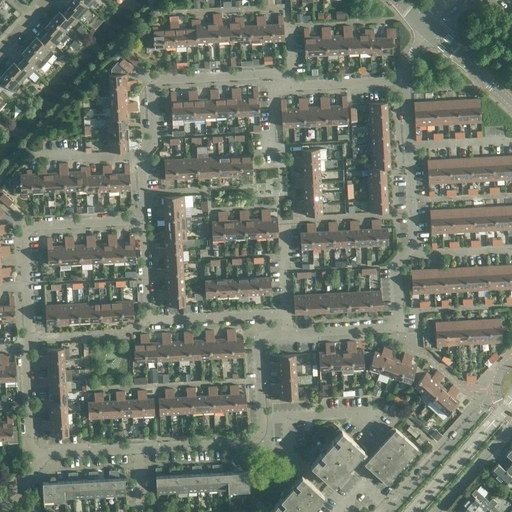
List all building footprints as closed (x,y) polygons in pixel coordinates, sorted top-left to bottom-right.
[(89,7),(81,0),(71,0),(68,3),(71,6),(67,10),(78,20),(83,16),(82,15),(89,7)] [(78,20),(67,10),(63,14),(60,12),(57,16),(54,16),(52,19),(66,32),(73,24),(74,25),(78,20)] [(213,23),(207,23),(208,41),(219,41),(217,14),(213,14),(213,23)] [(222,14),(217,14),(219,41),(229,40),(228,22),(222,22),(222,14)] [(278,24),(272,24),(273,41),(284,40),(283,15),(278,16),(278,24)] [(256,25),(250,26),(251,42),(262,42),(261,16),(256,17),(256,25)] [(265,16),(261,16),(262,42),(273,41),(272,24),(265,25),(265,16)] [(243,17),(239,18),(240,39),(240,43),(251,42),(250,26),(244,26),(243,17)] [(228,22),(229,40),(230,43),(233,43),(233,40),(240,39),(239,18),(234,18),(235,22),(228,22)] [(66,32),(52,19),(49,23),(49,25),(45,29),(48,31),(44,35),(56,46),(57,44),(60,41),(59,40),(66,32)] [(191,29),(185,29),(186,46),(197,45),(197,42),(196,20),(191,20),(191,29)] [(200,20),(196,20),(197,42),(205,41),(205,45),(208,45),(208,41),(207,23),(200,24),(200,20)] [(170,30),(164,30),(165,47),(175,46),(174,21),(170,21),(170,30)] [(178,21),(174,21),(175,46),(186,46),(185,29),(179,29),(178,21)] [(343,35),(337,35),(338,53),(349,53),(347,26),(343,27),(343,35)] [(352,34),(352,26),(347,26),(349,53),(359,52),(358,34),(352,34)] [(157,27),(152,27),(153,37),(145,37),(146,48),(165,47),(164,30),(157,30),(157,27)] [(322,36),(315,36),(316,54),(327,54),(326,27),(321,28),(322,36)] [(331,36),(330,27),(326,27),(327,54),(338,53),(337,35),(331,36)] [(304,29),(305,55),(316,54),(315,36),(309,37),(309,28),(304,29)] [(387,37),(380,37),(381,54),(393,54),(391,28),(386,29),(387,37)] [(369,30),(370,51),(370,55),(381,54),(380,37),(374,38),(373,29),(369,30)] [(365,34),(358,34),(359,52),(370,51),(369,30),(365,30),(365,34)] [(56,46),(44,35),(40,40),(37,38),(34,42),(32,42),(29,45),(47,61),(54,53),(51,51),(55,46),(56,46)] [(47,61),(29,45),(26,48),(26,51),(22,55),(25,57),(21,61),(33,71),(37,67),(38,68),(41,68),(47,61)] [(130,51),(125,56),(135,65),(139,60),(130,51)] [(128,72),(133,67),(123,59),(118,63),(128,72)] [(33,71),(21,61),(17,65),(15,63),(11,67),(9,67),(6,70),(20,83),(27,75),(28,76),(33,71)] [(20,83),(6,70),(3,73),(3,76),(0,79),(0,80),(2,82),(0,84),(0,87),(10,97),(14,92),(13,91),(20,83)] [(109,75),(110,86),(136,85),(136,80),(127,81),(127,74),(109,75)] [(136,85),(110,86),(110,97),(128,96),(128,90),(136,89),(136,85)] [(10,97),(0,87),(0,109),(6,102),(6,101),(10,97)] [(240,88),(236,89),(237,115),(248,115),(247,97),(241,97),(240,88)] [(253,96),(247,97),(248,115),(259,114),(259,108),(259,106),(258,88),(253,88),(253,96)] [(232,97),(225,98),(226,116),(237,115),(236,89),(231,89),(232,97)] [(210,99),(204,99),(205,117),(216,116),(214,90),(210,90),(210,99)] [(219,90),(214,90),(216,116),(226,116),(225,98),(219,98),(219,90)] [(189,100),(182,100),(183,118),(183,122),(194,121),(192,91),(188,91),(189,100)] [(197,91),(192,91),(194,121),(205,121),(205,117),(204,99),(198,99),(197,91)] [(176,92),(170,92),(171,111),(171,113),(172,113),(172,119),(183,118),(182,100),(176,100),(176,92)] [(128,96),(110,97),(111,108),(137,106),(137,102),(128,102),(128,96)] [(342,105),(336,105),(337,123),(348,123),(347,96),(342,97),(342,105)] [(329,97),(324,98),(326,124),(337,123),(336,105),(329,106),(329,97)] [(320,106),(314,107),(315,125),(326,124),(324,98),(320,98),(320,106)] [(299,107),(292,108),(293,126),(304,125),(303,99),(298,99),(299,107)] [(307,99),(303,99),(304,125),(315,125),(314,107),(308,107),(307,99)] [(468,99),(458,100),(459,123),(470,123),(468,99)] [(480,99),(468,99),(470,123),(481,122),(480,99)] [(286,100),(281,100),(282,119),(281,119),(282,121),(282,126),(293,126),(292,108),(286,108),(286,100)] [(447,100),(436,101),(437,125),(448,124),(447,100)] [(458,100),(447,100),(448,124),(459,123),(458,100)] [(425,101),(414,102),(415,126),(426,125),(425,101)] [(436,101),(425,101),(426,125),(437,125),(436,101)] [(387,102),(369,103),(369,114),(392,113),(392,112),(391,111),(390,111),(387,111),(387,102)] [(137,106),(111,108),(111,119),(125,118),(129,118),(129,111),(137,111),(137,106)] [(392,113),(369,114),(370,125),(388,124),(387,115),(390,115),(392,115),(392,113)] [(125,118),(111,119),(106,119),(107,130),(128,128),(128,125),(125,125),(125,118)] [(388,124),(370,125),(370,136),(393,134),(392,133),(391,132),(388,132),(388,124)] [(128,128),(107,130),(108,140),(126,139),(125,132),(128,132),(128,128)] [(393,134),(370,136),(371,146),(389,145),(389,137),(392,137),(393,136),(393,135),(393,134)] [(126,139),(108,140),(108,152),(129,150),(129,146),(126,146),(126,139)] [(389,145),(371,146),(372,157),(394,156),(394,155),(394,154),(393,154),(389,154),(389,145)] [(302,157),(294,157),(294,162),(319,160),(318,149),(302,150),(302,157)] [(251,155),(240,156),(241,174),(248,173),(248,176),(252,176),(251,155)] [(511,155),(503,156),(505,180),(511,179),(511,155)] [(229,156),(218,157),(219,175),(227,174),(227,177),(230,177),(229,156)] [(240,156),(229,156),(230,177),(234,177),(234,174),(241,174),(240,156)] [(394,156),(372,157),(372,168),(367,168),(390,167),(390,159),(393,158),(394,158),(394,157),(394,156)] [(492,156),(482,157),(483,181),(494,180),(492,156)] [(503,156),(492,156),(494,180),(505,180),(503,156)] [(208,157),(197,158),(198,176),(205,175),(205,178),(209,178),(208,157)] [(218,157),(208,157),(209,178),(212,178),(212,175),(219,175),(218,157)] [(482,157),(471,158),(472,181),(483,181),(482,157)] [(186,158),(175,159),(176,177),(184,177),(184,179),(187,179),(186,158)] [(197,158),(186,158),(187,179),(191,179),(191,176),(198,176),(197,158)] [(460,158),(449,159),(450,182),(461,182),(460,158)] [(471,158),(460,158),(461,182),(472,181),(471,158)] [(169,178),(176,177),(175,159),(164,160),(165,180),(169,180),(169,178)] [(438,159),(427,160),(428,184),(440,183),(438,159)] [(449,159),(438,159),(440,183),(450,182),(449,159)] [(319,160),(294,162),(295,166),(303,166),(303,172),(320,171),(319,160)] [(68,163),(63,164),(65,193),(66,193),(66,190),(75,190),(75,172),(68,172),(68,163)] [(59,172),(53,173),(54,191),(63,190),(64,193),(65,193),(63,164),(59,164),(59,172)] [(31,170),(32,192),(43,191),(42,165),(37,165),(38,174),(31,174),(31,170)] [(46,165),(42,165),(43,191),(54,191),(53,173),(47,173),(46,165)] [(124,173),(118,174),(119,190),(130,190),(129,165),(124,165),(124,173)] [(103,175),(97,175),(98,192),(108,191),(107,166),(102,166),(103,175)] [(111,166),(107,166),(108,191),(119,190),(118,174),(112,174),(111,166)] [(80,171),(75,172),(75,190),(76,193),(79,193),(79,189),(86,189),(85,167),(80,167),(80,171)] [(90,167),(85,167),(86,189),(87,192),(98,192),(97,175),(90,175),(90,167)] [(390,167),(367,168),(368,179),(391,178),(391,177),(390,176),(389,176),(386,176),(385,168),(390,167)] [(20,175),(20,182),(13,182),(14,193),(32,192),(31,170),(27,170),(27,174),(20,175)] [(320,171),(303,172),(304,178),(295,179),(295,183),(320,182),(320,171)] [(391,178),(368,179),(369,190),(387,189),(386,181),(389,180),(390,180),(391,179),(391,178)] [(320,182),(295,183),(296,188),(304,187),(304,194),(321,193),(320,182)] [(387,189),(369,190),(369,201),(392,200),(392,199),(391,198),(390,197),(387,197),(387,189)] [(3,193),(0,196),(0,198),(9,206),(13,201),(3,193)] [(321,193),(304,194),(305,200),(296,200),(297,205),(322,203),(321,193)] [(171,196),(166,196),(166,204),(164,205),(164,208),(184,206),(184,195),(174,196),(171,196)] [(392,200),(369,201),(370,212),(388,211),(387,202),(390,202),(391,201),(392,200)] [(322,203),(297,205),(297,209),(305,209),(306,216),(322,215),(322,203)] [(184,206),(164,208),(164,211),(167,211),(167,218),(185,217),(184,206)] [(495,206),(484,207),(485,231),(496,230),(495,206)] [(506,206),(495,206),(496,230),(507,229),(506,206)] [(484,207),(473,208),(475,231),(485,231),(484,207)] [(463,208),(452,209),(453,232),(464,232),(463,208)] [(473,208),(463,208),(464,232),(475,231),(473,208)] [(270,218),(270,209),(265,210),(267,236),(278,236),(277,218),(270,218)] [(441,209),(430,210),(431,234),(442,233),(441,209)] [(452,209),(441,209),(442,233),(453,232),(452,209)] [(265,210),(261,210),(261,218),(255,219),(256,237),(267,236),(265,210)] [(244,211),(239,211),(240,220),(233,220),(234,238),(245,237),(244,211)] [(249,219),(248,211),(244,211),(245,237),(256,237),(255,219),(249,219)] [(222,212),(218,212),(218,221),(211,221),(212,239),(224,238),(222,212)] [(227,220),(227,212),(222,212),(224,238),(234,238),(233,220),(227,220)] [(185,217),(167,218),(167,226),(165,226),(165,229),(186,228),(185,217)] [(376,220),(371,220),(372,228),(365,229),(366,246),(377,245),(376,220)] [(380,228),(380,220),(376,220),(377,245),(388,244),(387,228),(380,228)] [(354,221),(349,221),(350,230),(344,230),(345,247),(355,246),(354,221)] [(359,229),(358,221),(354,221),(355,246),(366,246),(365,229),(359,229)] [(332,222),(328,222),(328,231),(322,231),(323,248),(334,247),(332,222)] [(337,230),(337,222),(332,222),(334,247),(345,247),(344,230),(337,230)] [(311,223),(306,224),(307,232),(300,233),(301,249),(312,249),(311,223)] [(316,232),(315,223),(311,223),(312,249),(323,248),(322,231),(316,232)] [(186,228),(165,229),(165,233),(168,233),(168,240),(186,239),(186,228)] [(129,242),(123,242),(124,260),(135,260),(134,233),(129,234),(129,242)] [(116,234),(112,235),(113,261),(124,260),(123,242),(117,243),(116,234)] [(108,243),(102,244),(103,262),(113,261),(112,235),(107,235),(108,243)] [(86,244),(80,245),(81,263),(92,262),(90,236),(86,236),(86,244)] [(95,236),(90,236),(92,262),(103,262),(102,244),(95,244),(95,236)] [(65,246),(58,246),(59,264),(70,263),(69,237),(64,237),(65,246)] [(73,237),(69,237),(70,263),(81,263),(80,245),(74,245),(73,237)] [(191,239),(192,245),(208,243),(207,237),(191,239)] [(48,265),(59,264),(58,246),(52,246),(52,238),(47,238),(48,265)] [(186,239),(168,240),(163,241),(164,247),(155,247),(156,252),(182,250),(181,240),(186,239)] [(9,250),(0,250),(0,261),(1,261),(0,255),(10,255),(9,250)] [(182,250),(156,252),(156,256),(164,256),(165,262),(183,261),(182,250)] [(1,268),(1,261),(0,261),(0,272),(11,272),(10,267),(1,268)] [(183,261),(165,262),(165,269),(157,269),(157,273),(183,272),(183,261)] [(498,265),(487,266),(489,289),(499,289),(498,265)] [(509,265),(498,265),(499,289),(510,288),(509,265)] [(476,266),(466,267),(467,291),(478,290),(476,266)] [(487,266),(476,266),(478,290),(489,289),(487,266)] [(466,267),(455,268),(456,291),(467,291),(466,267)] [(444,268),(433,269),(434,292),(445,292),(444,268)] [(455,268),(444,268),(445,292),(456,291),(455,268)] [(412,294),(424,293),(422,269),(411,270),(412,294)] [(433,269),(422,269),(424,293),(434,292),(433,269)] [(11,272),(0,272),(0,283),(2,283),(2,277),(11,276),(11,272)] [(183,272),(157,273),(157,278),(166,277),(166,284),(184,283),(183,272)] [(259,277),(248,278),(249,295),(260,294),(259,277)] [(270,277),(259,277),(260,294),(271,294),(270,277)] [(248,278),(237,279),(238,295),(249,295),(248,278)] [(227,279),(216,280),(217,297),(227,296),(227,279)] [(237,279),(227,279),(227,296),(238,295),(237,279)] [(216,280),(204,280),(205,297),(217,297),(216,280)] [(184,283),(166,284),(166,290),(158,291),(158,295),(185,294),(184,283)] [(381,290),(369,291),(371,314),(372,313),(373,312),(373,309),(382,308),(381,290)] [(359,291),(348,292),(349,315),(350,315),(351,314),(351,313),(351,310),(360,310),(359,291)] [(369,291),(359,291),(360,310),(368,309),(368,312),(369,313),(370,314),(371,314),(369,291)] [(348,292),(337,293),(338,311),(346,310),(347,313),(347,314),(348,315),(349,315),(348,292)] [(326,293),(315,294),(316,312),(325,311),(325,315),(326,316),(327,316),(326,293)] [(337,293),(326,293),(327,316),(329,315),(330,314),(330,311),(338,311),(337,293)] [(185,294),(158,295),(158,299),(167,299),(167,306),(185,305),(185,294)] [(305,294),(293,295),(294,313),(303,313),(303,316),(304,317),(305,317),(306,317),(305,294)] [(305,294),(306,317),(307,317),(308,317),(308,315),(308,312),(316,312),(315,294),(305,294)] [(9,305),(3,305),(4,322),(15,321),(15,314),(15,312),(14,296),(9,296),(9,305)] [(133,300),(121,301),(122,319),(130,319),(130,321),(134,321),(134,318),(133,300)] [(121,301),(111,302),(112,322),(115,322),(115,319),(122,319),(121,301)] [(100,302),(89,303),(90,323),(94,323),(93,321),(101,320),(100,302)] [(111,302),(100,302),(101,320),(108,320),(108,322),(112,322),(111,302)] [(78,303),(67,304),(69,325),(72,324),(72,322),(79,321),(78,303)] [(89,303),(78,303),(79,321),(87,321),(87,324),(90,323),(89,303)] [(67,304),(57,305),(58,323),(65,322),(65,325),(69,325),(67,304)] [(57,305),(45,305),(46,326),(50,326),(50,323),(58,323),(57,305)] [(501,318),(489,319),(491,343),(502,342),(501,318)] [(489,319),(479,320),(480,343),(491,343),(489,319)] [(468,320),(457,321),(458,344),(469,344),(468,320)] [(479,320),(468,320),(469,344),(480,343),(479,320)] [(436,346),(447,345),(446,321),(435,322),(436,346)] [(457,321),(446,321),(447,345),(458,344),(457,321)] [(236,338),(235,329),(231,330),(232,356),(244,355),(243,337),(236,338)] [(231,330),(226,330),(227,338),(220,339),(222,357),(232,356),(231,330)] [(209,331),(205,331),(205,339),(199,340),(200,358),(211,357),(209,331)] [(214,339),(214,331),(209,331),(211,357),(222,357),(220,339),(214,339)] [(188,332),(183,332),(184,341),(177,341),(178,359),(189,358),(188,332)] [(193,340),(192,332),(188,332),(189,358),(200,358),(199,340),(193,340)] [(166,333),(161,333),(162,342),(156,342),(156,360),(167,360),(166,333)] [(171,341),(170,333),(166,333),(167,360),(178,359),(177,341),(171,341)] [(144,334),(140,335),(140,343),(133,343),(134,361),(146,361),(144,334)] [(149,342),(149,334),(144,334),(146,361),(156,360),(156,342),(149,342)] [(356,350),(356,341),(351,342),(353,368),(364,367),(363,349),(356,350)] [(353,368),(351,342),(347,342),(347,350),(341,351),(342,369),(342,374),(353,373),(353,368)] [(329,343),(325,343),(326,352),(319,352),(320,370),(331,369),(329,343)] [(334,351),(334,343),(329,343),(331,369),(342,369),(341,351),(334,351)] [(369,368),(379,372),(388,347),(384,345),(381,353),(375,351),(369,368)] [(392,348),(388,347),(379,372),(389,375),(395,358),(390,356),(392,348)] [(46,356),(38,356),(38,361),(64,359),(64,348),(46,349),(46,356)] [(401,361),(395,358),(389,375),(400,379),(408,354),(404,353),(401,361)] [(9,362),(8,354),(4,354),(5,381),(16,380),(16,374),(16,372),(15,362),(9,362)] [(287,354),(277,355),(278,362),(269,362),(269,367),(296,365),(295,354),(290,354),(287,354)] [(413,356),(408,354),(400,379),(410,383),(416,366),(410,364),(413,356)] [(64,359),(38,361),(38,365),(47,365),(47,371),(65,370),(64,359)] [(296,365),(269,367),(270,371),(278,371),(278,377),(296,376),(296,365)] [(158,367),(150,368),(151,381),(169,381),(169,373),(158,373),(158,367)] [(65,370),(47,371),(47,377),(39,378),(39,382),(66,381),(65,370)] [(426,372),(424,375),(422,373),(419,376),(421,378),(414,385),(423,393),(440,373),(437,370),(431,376),(426,372)] [(440,373),(423,393),(431,400),(443,387),(438,382),(444,376),(440,373)] [(296,376),(278,377),(279,383),(270,384),(271,388),(297,387),(296,376)] [(66,381),(39,382),(39,387),(48,386),(48,392),(66,391),(66,381)] [(230,394),(224,394),(224,411),(235,410),(234,385),(229,386),(230,394)] [(239,393),(238,385),(234,385),(235,410),(247,410),(246,393),(239,393)] [(443,387),(431,400),(439,407),(456,388),(453,385),(447,391),(443,387)] [(217,395),(217,386),(212,387),(214,412),(224,411),(224,394),(217,395)] [(196,396),(195,387),(191,388),(192,413),(203,412),(202,396),(196,396)] [(208,395),(202,396),(203,412),(214,412),(212,387),(208,387),(208,395)] [(297,387),(271,388),(271,393),(279,392),(280,399),(290,399),(292,399),(297,398),(297,387)] [(187,396),(180,397),(181,414),(192,413),(191,388),(186,388),(187,396)] [(456,388),(439,407),(447,415),(459,402),(454,397),(460,391),(456,388)] [(165,398),(158,398),(159,415),(170,414),(169,389),(165,389),(165,398)] [(173,389),(169,389),(170,414),(181,414),(180,397),(174,397),(173,389)] [(138,399),(131,399),(132,416),(143,416),(142,390),(137,391),(138,399)] [(146,390),(142,390),(143,416),(154,415),(153,398),(147,398),(146,390)] [(66,391),(48,392),(49,399),(40,399),(40,404),(67,402),(66,391)] [(125,391),(120,392),(121,417),(132,416),(131,399),(125,400),(125,391)] [(103,392),(98,393),(100,418),(111,417),(110,401),(103,401),(103,392)] [(116,400),(110,401),(111,417),(121,417),(120,392),(116,392),(116,400)] [(94,401),(88,402),(88,419),(100,418),(98,393),(94,393),(94,401)] [(67,402),(40,404),(41,408),(49,408),(49,414),(67,413),(67,402)] [(12,412),(7,413),(7,421),(1,421),(2,439),(13,439),(12,412)] [(67,413),(49,414),(50,420),(41,421),(42,425),(68,424),(67,413)] [(414,422),(420,427),(425,422),(419,417),(414,422)] [(68,424),(42,425),(42,430),(50,429),(51,436),(69,435),(68,424)] [(410,425),(407,429),(415,437),(419,433),(410,425)] [(364,463),(386,483),(417,448),(395,428),(364,463)] [(342,430),(310,465),(333,485),(364,450),(342,430)] [(420,445),(425,439),(420,435),(415,440),(420,445)] [(511,467),(508,465),(504,469),(498,463),(489,472),(504,486),(511,477),(511,476),(511,467)] [(165,475),(161,476),(160,468),(155,468),(156,476),(157,494),(166,493),(165,475)] [(240,493),(239,471),(229,472),(231,493),(240,493)] [(248,471),(239,471),(240,493),(249,492),(248,471)] [(220,472),(211,473),(212,491),(221,490),(220,472)] [(229,472),(220,472),(221,490),(228,490),(228,494),(231,493),(229,472)] [(202,473),(193,474),(194,492),(203,491),(202,473)] [(211,473),(202,473),(203,491),(212,491),(211,473)] [(184,474),(174,475),(175,493),(185,492),(184,474)] [(193,474),(184,474),(185,492),(194,492),(193,474)] [(174,475),(165,475),(166,493),(175,493),(174,475)] [(302,475),(282,496),(270,510),(263,503),(262,502),(260,502),(259,502),(257,503),(256,504),(256,506),(256,508),(257,509),(259,511),(308,511),(324,495),(302,475)] [(114,478),(104,479),(105,497),(115,496),(114,478)] [(125,478),(114,478),(115,496),(126,496),(125,478)] [(94,479),(83,480),(84,498),(95,497),(94,479)] [(104,479),(94,479),(95,497),(105,497),(104,479)] [(73,480),(63,481),(64,503),(65,503),(64,499),(74,498),(73,480)] [(83,480),(73,480),(74,498),(84,498),(83,480)] [(63,481),(58,481),(53,482),(54,503),(64,503),(63,481)] [(42,482),(43,496),(43,504),(54,503),(53,482),(42,482)] [(475,511),(479,511),(489,501),(475,489),(458,508),(462,511),(471,511),(473,510),(475,511)] [(491,511),(490,510),(491,508),(497,502),(492,498),(489,501),(479,511),(491,511)]
